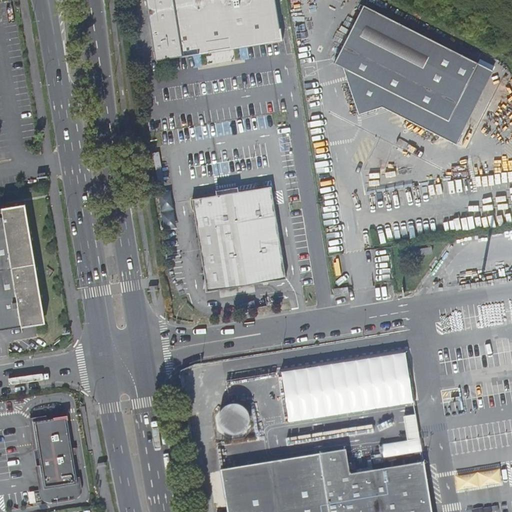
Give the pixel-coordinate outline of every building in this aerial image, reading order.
[(214,49),(280,39),(274,0),(144,0),(155,59),(214,49)] [(448,120),(477,62),(477,61),(364,4),(334,61),(343,65),(349,69),(356,91),(361,107),(371,104),(399,95),(448,120)] [(356,91),(351,92),(358,114),(382,106),(456,143),(494,70),(478,62),(477,62),(448,120),(399,95),(371,104),(361,107),(356,91)] [(343,65),(351,92),(356,91),(349,69),(343,65)] [(478,105),(461,146),(467,148),(484,108),(478,105)] [(206,291),(286,278),(271,186),(238,191),(227,193),(216,195),(191,198),(206,291)] [(215,190),(216,195),(227,193),(238,191),(238,186),(215,190)] [(40,300),(31,247),(24,205),(0,208),(0,330),(21,327),(18,304),(40,300)] [(44,323),(40,300),(18,304),(21,327),(44,323)] [(66,415),(33,420),(44,488),(77,482),(66,415)] [(408,440),(420,440),(419,416),(407,416),(408,440)] [(392,426),(394,437),(408,435),(406,423),(392,426)] [(234,446),(215,448),(208,457),(215,500),(226,499),(228,511),(432,511),(424,464),(351,474),(347,451),(251,466),(249,455),(236,457),(234,446)] [(500,466),(454,472),(457,490),(503,483),(500,466)]
